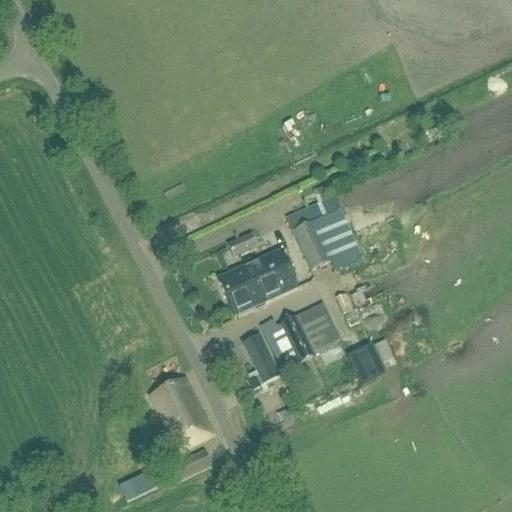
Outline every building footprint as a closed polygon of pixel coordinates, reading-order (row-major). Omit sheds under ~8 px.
[(321,206),(327,203),(322,192),(316,194),(321,206)] [(334,202),(286,223),(310,276),(330,266),(334,275),(361,262),(334,202)] [(237,248),(243,259),(257,253),(250,239),(225,250),(226,253),(237,248)] [(232,264),(243,259),(237,248),(226,253),(232,264)] [(280,302),(298,294),(284,260),(249,274),(259,296),(275,289),(280,302)] [(299,296),(298,294),(280,302),(275,289),(259,296),(249,274),(220,286),(235,322),(299,296)] [(341,319),(352,314),(345,298),(333,302),(341,319)] [(296,364),(297,367),(312,358),(341,344),(323,308),(295,322),(275,331),(272,325),(258,332),(261,339),(278,373),(296,364)] [(278,373),(261,339),(242,348),(256,376),(248,380),(250,385),(246,387),(251,397),(255,395),(264,390),(263,389),(281,380),(278,373)] [(369,347),(346,357),(359,387),(382,376),(369,347)] [(339,351),(320,359),(324,368),(343,360),(339,351)] [(200,420),(184,384),(149,400),(164,430),(163,431),(175,457),(212,440),(202,419),(200,420)] [(202,457),(168,472),(175,487),(209,472),(202,457)] [(151,472),(117,489),(125,505),(158,489),(151,472)]
